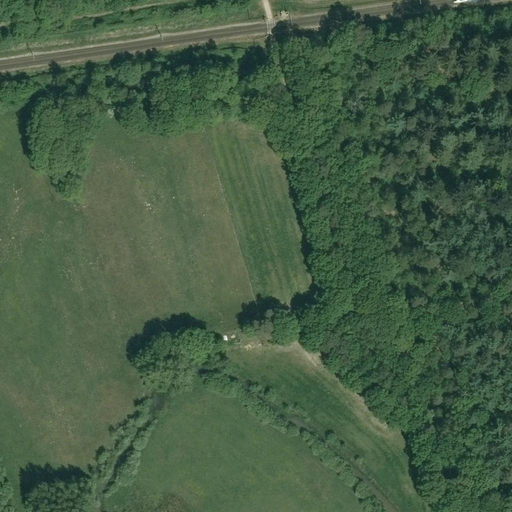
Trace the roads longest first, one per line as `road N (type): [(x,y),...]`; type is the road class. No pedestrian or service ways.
road 1 (track): [(264,0),(347,306)]
road 2 (track): [(278,70),(31,108)]
road 3 (track): [(347,306),(372,319),(511,298)]
